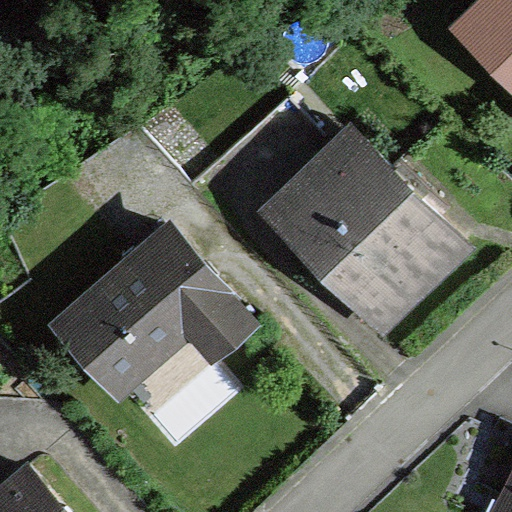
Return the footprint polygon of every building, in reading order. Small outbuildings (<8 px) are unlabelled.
[(511,0),(477,0),(461,16),(511,71),(511,0)] [(269,202),(282,216),(365,134),(352,121),(269,202)] [(365,134),(282,216),(386,322),(435,274),(469,240),(427,197),(394,164),(365,134)] [(394,164),(427,197),(436,188),(403,155),(394,164)] [(252,314),(170,221),(64,315),(122,380),(166,340),(189,320),(214,348),(252,314)] [(73,511),(30,459),(0,483),(0,511),(73,511)] [(511,511),(511,472),(504,489),(493,511),(511,511)]
